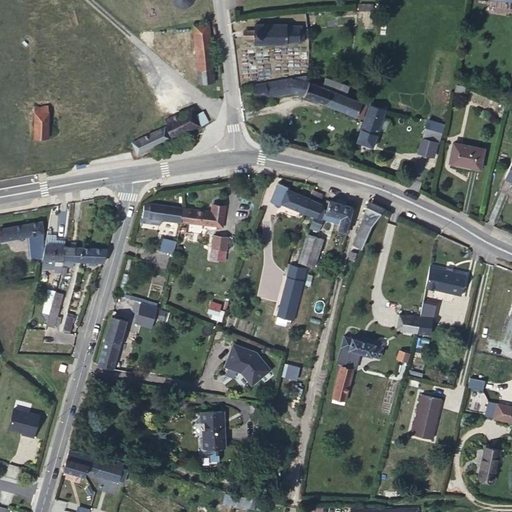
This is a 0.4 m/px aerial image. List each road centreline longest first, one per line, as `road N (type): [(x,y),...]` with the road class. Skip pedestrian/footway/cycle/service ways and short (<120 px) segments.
road 1 (tertiary): [(128,174),(130,197),(43,495)]
road 2 (secondary): [(511,254),(368,184),(235,158)]
road 3 (tertiary): [(216,0),(235,158)]
road 4 (secondary): [(128,174),(0,196)]
road 5 (unknown): [(274,172),(264,207),(272,294)]
